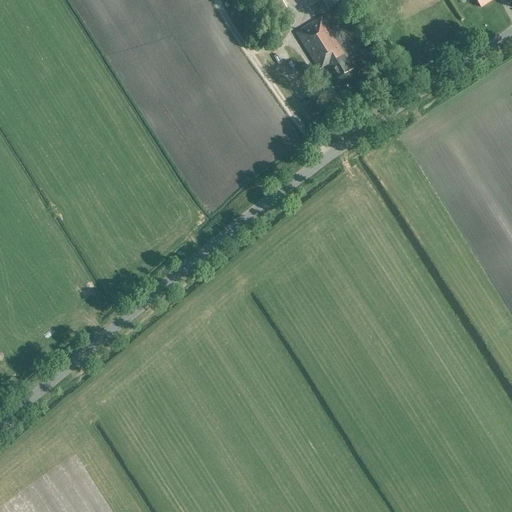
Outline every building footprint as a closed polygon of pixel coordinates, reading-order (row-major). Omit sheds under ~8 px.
[(258,0),(262,5),(266,3),(280,27),(293,20),(280,0),(258,0)] [(322,0),(322,1),(328,10),(340,2),(338,0),(322,0)] [(475,0),(481,9),(494,0),(493,0),(475,0)] [(328,65),(337,79),(354,69),(322,17),(295,34),(318,70),(328,65)] [(422,84),(412,92),(417,98),(427,91),(422,84)]
